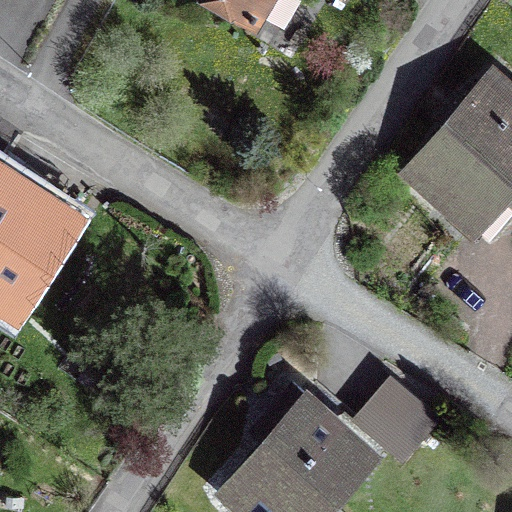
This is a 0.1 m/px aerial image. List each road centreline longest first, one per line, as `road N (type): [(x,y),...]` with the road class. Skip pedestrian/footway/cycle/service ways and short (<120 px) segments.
road 1 (residential): [(278,256),(480,0)]
road 2 (residential): [(101,511),(278,256)]
road 3 (residential): [(26,134),(278,256)]
road 4 (residential): [(278,256),(511,408)]
road 5 (residential): [(26,134),(89,0)]
